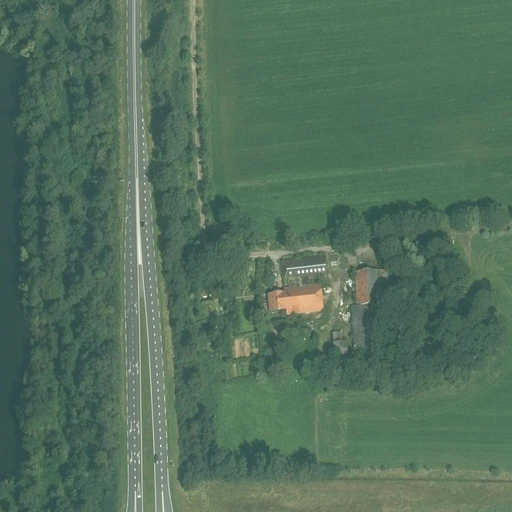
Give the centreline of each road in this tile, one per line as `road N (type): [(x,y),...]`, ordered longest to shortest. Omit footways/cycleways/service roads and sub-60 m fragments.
road 1 (primary): [(158,489),(136,180)]
road 2 (primary): [(136,180),(138,488)]
road 3 (track): [(511,225),(269,253)]
road 4 (primary): [(136,180),(134,0)]
